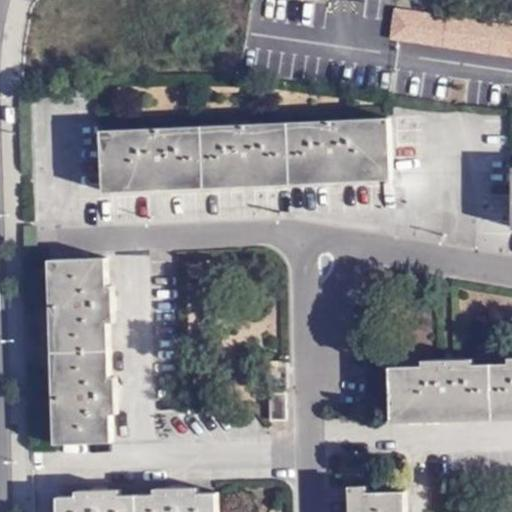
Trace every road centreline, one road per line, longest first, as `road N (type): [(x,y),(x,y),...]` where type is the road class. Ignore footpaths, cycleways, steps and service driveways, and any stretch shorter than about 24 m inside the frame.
road 1 (residential): [(60,112),(64,233),(343,238)]
road 2 (residential): [(40,511),(39,459),(307,452)]
road 3 (residential): [(343,238),(316,319),(307,452)]
road 4 (unknown): [(345,0),(338,42),(511,70)]
road 5 (residential): [(343,238),(511,262)]
